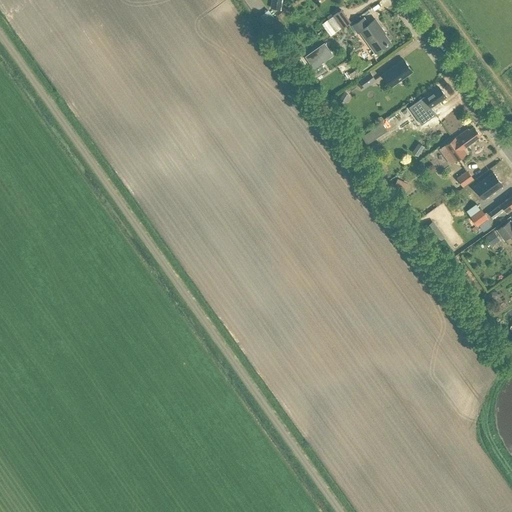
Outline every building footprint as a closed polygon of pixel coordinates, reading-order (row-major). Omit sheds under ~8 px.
[(271,0),(270,8),(281,10),(282,0),(271,0)] [(350,22),(341,9),(321,24),(330,36),(350,22)] [(262,13),(266,20),(271,18),(267,10),(262,13)] [(358,33),(360,31),(375,53),(390,42),(383,32),(384,31),(375,19),(368,24),(364,17),(352,26),(358,33)] [(310,63),(318,62),(317,54),(309,55),(310,63)] [(383,74),(391,86),(412,71),(403,59),(383,74)] [(321,67),(311,71),(313,77),(324,73),(321,67)] [(359,79),(365,87),(375,80),(369,72),(359,79)] [(415,114),(429,104),(430,107),(437,102),(437,101),(445,95),(440,88),(433,93),(433,92),(424,98),(411,108),(415,114)] [(345,103),(349,95),(344,92),(339,100),(345,103)] [(397,126),(405,121),(399,113),(392,118),(397,126)] [(366,144),(387,130),(382,123),(361,136),(366,144)] [(473,126),(469,129),(468,128),(444,145),(439,149),(450,164),(455,160),(466,152),(463,149),(480,136),(473,126)] [(418,156),(421,151),(415,147),(412,152),(418,156)] [(467,169),(456,177),(462,186),(473,178),(467,169)] [(483,199),(502,185),(493,172),(474,186),(483,199)] [(401,189),(404,182),(397,178),(393,186),(401,189)] [(511,188),(483,209),(490,219),(511,203),(511,188)] [(463,209),(466,214),(477,207),(473,202),(463,209)] [(469,215),(477,226),(488,218),(480,208),(469,215)] [(433,220),(424,227),(436,243),(444,237),(433,220)] [(511,235),(511,223),(510,220),(496,229),(504,240),(511,235)] [(460,234),(465,230),(462,226),(457,229),(460,234)] [(493,231),(485,237),(491,245),(499,240),(493,231)]
